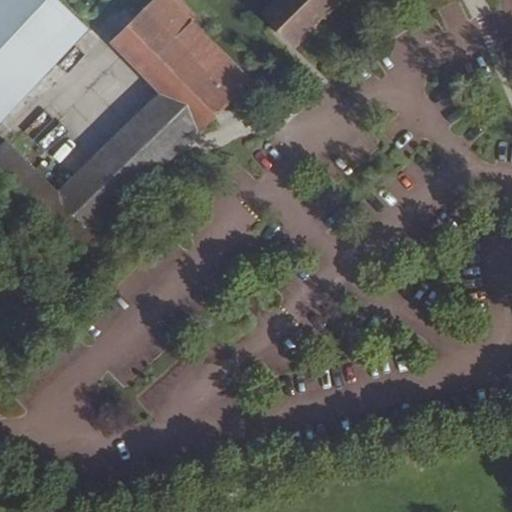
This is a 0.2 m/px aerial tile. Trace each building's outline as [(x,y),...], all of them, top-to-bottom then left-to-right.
[(61,0),(0,0),(0,111),(85,22),(61,0)] [(148,65),(198,15),(202,11),(191,0),(161,0),(122,39),(148,65)] [(302,39),(342,0),(278,0),(271,8),(297,34),(302,39)] [(162,78),(212,28),(198,15),(148,65),(162,78)] [(208,124),(257,74),(212,28),(162,78),(169,85),(208,124)] [(163,170),(208,124),(169,85),(71,185),(111,223),(163,170)] [(0,173),(81,252),(111,223),(71,185),(16,133),(0,148),(0,173)]
